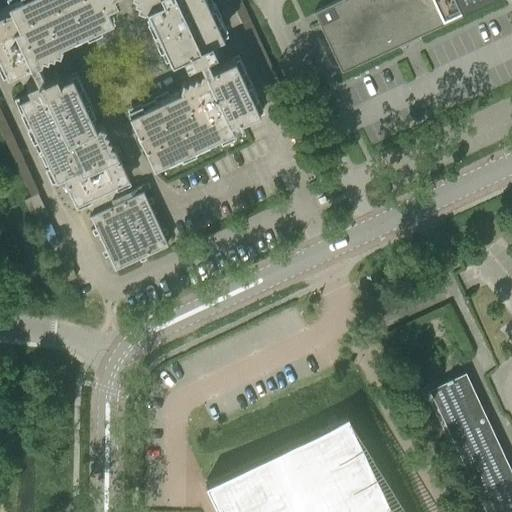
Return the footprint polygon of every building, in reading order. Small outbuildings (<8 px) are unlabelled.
[(6,0),(9,5),(0,9),(0,59),(6,72),(18,66),(29,91),(17,96),(55,176),(61,174),(74,202),(85,197),(92,212),(89,213),(114,267),(167,242),(142,189),(148,186),(146,182),(130,189),(125,179),(128,177),(112,144),(108,142),(109,138),(105,136),(106,132),(102,130),(103,125),(97,123),(94,124),(70,72),(58,77),(53,68),(42,73),(35,58),(62,45),(59,39),(111,15),(105,3),(111,0),(135,0),(135,2),(142,4),(144,3),(168,55),(180,50),(185,60),(196,54),(203,69),(200,71),(198,75),(193,74),(192,78),(187,76),(186,81),(181,79),(179,86),(180,88),(128,113),(152,166),(232,128),(230,122),(258,109),(233,55),(221,61),(214,46),(210,36),(221,30),(207,0),(6,0)] [(337,0),(313,11),(341,70),(492,0),(337,0)] [(292,110),(285,113),(289,122),(296,119),(292,110)] [(306,137),(297,119),(296,119),(289,122),(286,124),(295,143),(306,137)] [(47,215),(36,192),(23,198),(34,221),(47,215)] [(478,413),(460,374),(429,388),(437,406),(440,404),(455,436),(452,437),(486,511),(511,511),(511,473),(483,410),(478,413)] [(392,511),(346,414),(204,482),(218,511),(392,511)]
